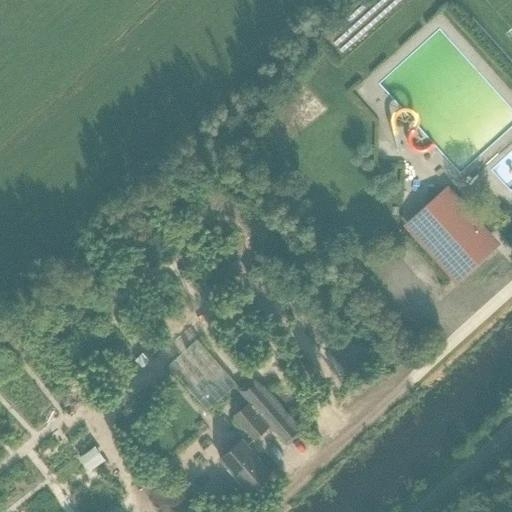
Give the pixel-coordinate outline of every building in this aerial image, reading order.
[(393,163),(391,194),(404,195),(406,163),(393,163)] [(458,276),(494,245),(458,205),(459,197),(452,197),(444,188),(408,220),(458,276)] [(237,383),(197,339),(168,365),(208,410),(237,383)] [(304,431),(255,375),(239,389),(249,401),(233,414),(254,438),(270,425),(288,445),(304,431)] [(251,492),(274,471),(243,437),(220,458),(251,492)]
